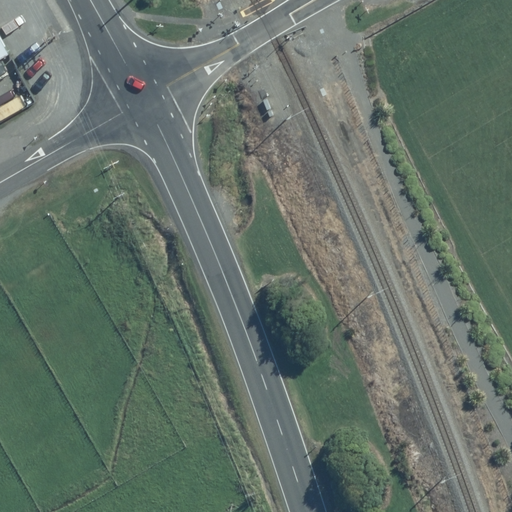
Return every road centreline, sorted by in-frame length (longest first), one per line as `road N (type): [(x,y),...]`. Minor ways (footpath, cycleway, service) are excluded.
road 1 (secondary): [(308,511),(227,277),(146,99)]
road 2 (residential): [(313,0),(146,99)]
road 3 (unclassified): [(0,182),(146,99)]
